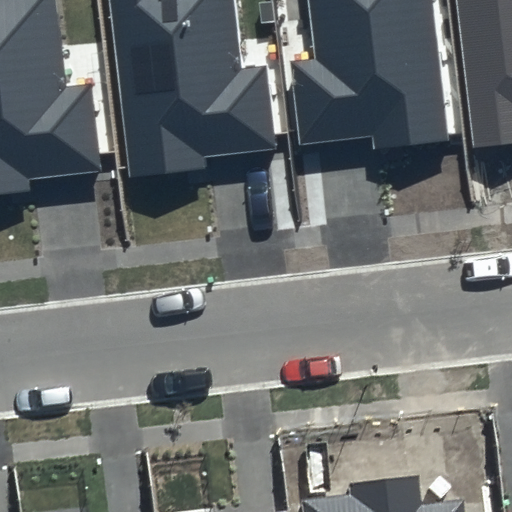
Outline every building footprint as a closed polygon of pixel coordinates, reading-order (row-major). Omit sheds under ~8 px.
[(65,87),(55,0),(0,0),(0,195),(30,192),(28,178),(99,170),(90,84),(65,87)] [(109,0),(128,177),(208,169),(206,156),(275,149),(266,66),(240,69),(232,0),(109,0)] [(447,140),(430,0),(308,0),(315,60),(290,63),(300,144),(371,135),(372,149),(447,140)] [(511,0),(455,0),(471,150),(511,145),(511,0)] [(421,504),(417,476),(350,484),(351,495),(302,501),(303,511),(463,511),(463,499),(421,504)]
